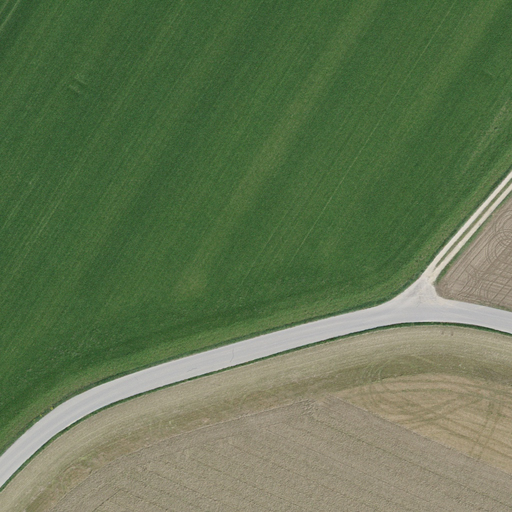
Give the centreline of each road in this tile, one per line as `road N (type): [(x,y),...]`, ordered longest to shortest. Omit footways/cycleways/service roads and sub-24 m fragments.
road 1 (unclassified): [(0,471),(73,408),(127,386),(408,307),(511,322)]
road 2 (track): [(408,307),(511,189)]
